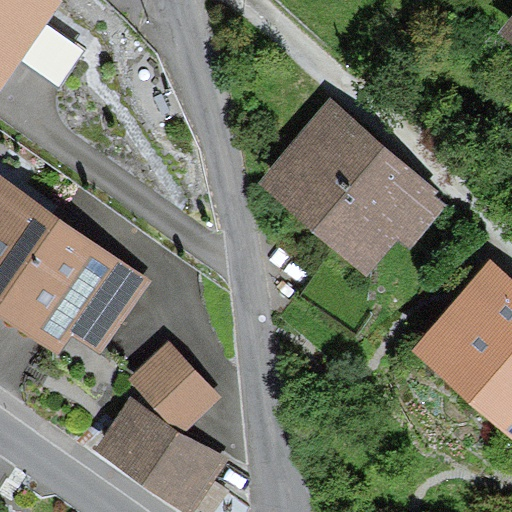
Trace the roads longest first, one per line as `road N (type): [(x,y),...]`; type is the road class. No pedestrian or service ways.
road 1 (residential): [(178,0),(248,289),(285,511)]
road 2 (residential): [(0,432),(114,511)]
